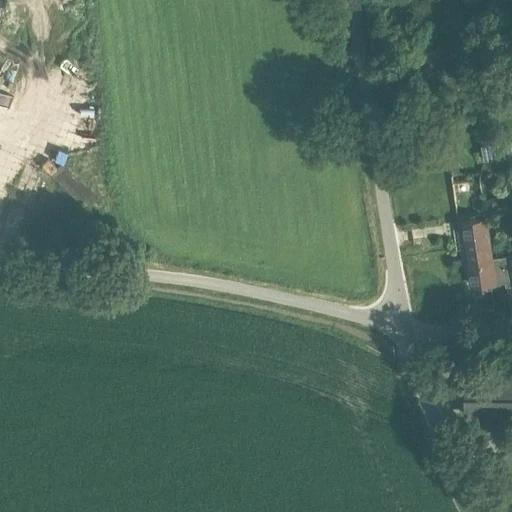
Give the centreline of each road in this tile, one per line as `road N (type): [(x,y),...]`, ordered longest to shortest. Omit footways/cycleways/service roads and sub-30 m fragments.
road 1 (unclassified): [(405,328),(230,287),(0,258)]
road 2 (unclassified): [(405,328),(351,0)]
road 3 (unclassified): [(476,511),(425,399),(405,328)]
